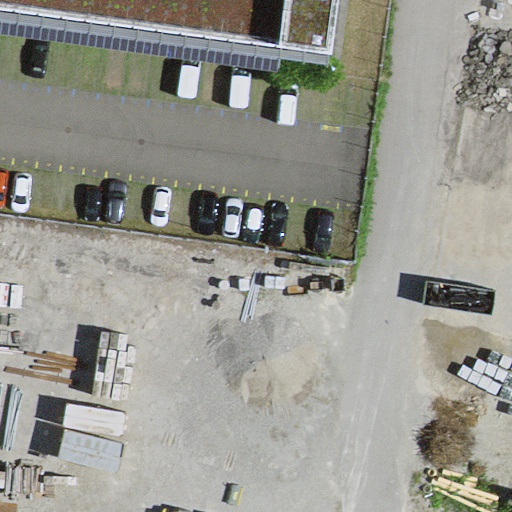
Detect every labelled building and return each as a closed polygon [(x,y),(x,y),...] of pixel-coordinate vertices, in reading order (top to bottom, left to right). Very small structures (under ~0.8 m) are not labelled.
[(0,0),(331,44),(337,0),(0,0)] [(280,57),(280,59),(281,61),(283,62),(285,62),(287,61),(288,60),(289,58),(290,56),(289,55),(288,53),(286,52),(284,52),(282,52),(281,53),(280,55),(280,57)] [(292,60),(292,61),(294,63),(296,63),(298,63),(300,62),(301,60),(301,58),(301,56),(300,55),(298,54),(296,53),(294,54),(293,55),(292,56),(291,58),(292,60)] [(303,60),(304,62),(305,64),(307,65),(309,65),(311,65),(312,63),(313,62),(313,60),(313,58),(312,56),(310,55),(308,55),(306,56),(305,57),(304,58),(303,60)] [(315,62),(316,64),(317,65),(319,66),(321,67),(323,66),(324,65),(325,63),(325,61),(325,59),(324,58),(322,57),(320,57),(318,57),(317,58),(316,60),(315,62)]
